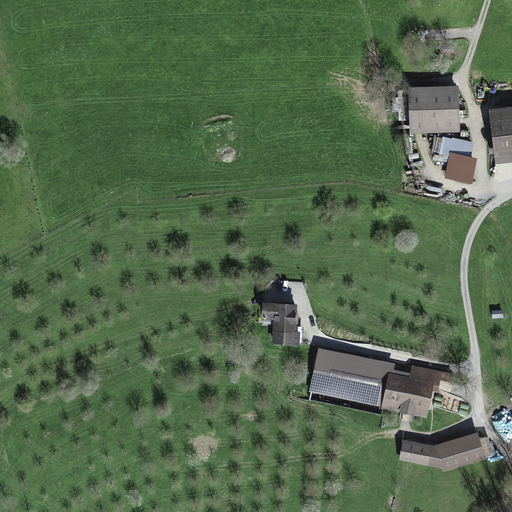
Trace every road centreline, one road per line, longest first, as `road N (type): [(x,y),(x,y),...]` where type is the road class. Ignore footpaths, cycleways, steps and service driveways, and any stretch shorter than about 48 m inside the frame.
road 1 (track): [(511,457),(483,418),(464,263),(491,204),(511,193)]
road 2 (unknown): [(480,369),(325,342),(275,287)]
road 3 (track): [(497,201),(462,79),(489,0)]
